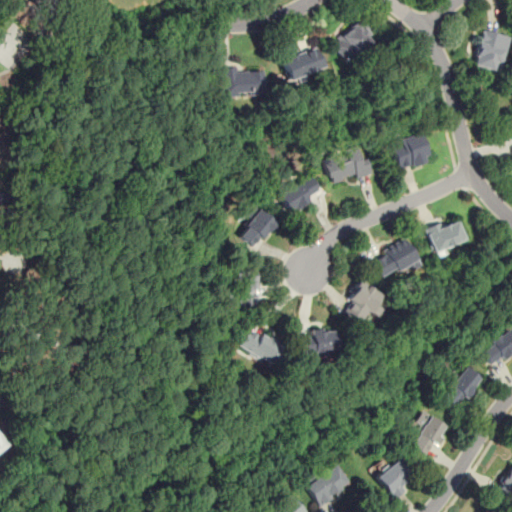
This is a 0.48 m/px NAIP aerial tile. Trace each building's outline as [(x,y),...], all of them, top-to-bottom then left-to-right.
[(331,33),(338,57),(372,47),(365,24),(331,33)] [(472,65),(498,71),(505,35),(479,30),(472,65)] [(323,68),(313,45),(278,59),(288,82),(323,68)] [(218,67),(219,96),(262,95),(261,67),(218,67)] [(426,159),(415,131),(385,143),(397,171),(426,159)] [(365,172),(355,144),(319,157),(330,186),(365,172)] [(273,194),(286,213),(317,192),(305,174),(273,194)] [(272,220),(248,204),(241,215),(247,219),(235,236),(253,248),(272,220)] [(431,252),(462,239),(453,216),(421,229),(431,252)] [(367,258),(380,280),(414,259),(401,238),(367,258)] [(229,309),(257,301),(248,268),(219,276),(229,309)] [(377,307),(372,298),(373,298),(365,285),(339,300),(353,323),(377,307)] [(233,345),(267,366),(280,345),(246,324),(233,345)] [(332,328),(306,328),(306,334),(296,334),(297,355),(333,354),(332,328)] [(475,349),(485,364),(511,345),(511,341),(503,328),(475,349)] [(477,379),(460,365),(435,394),(451,408),(477,379)] [(405,443),(420,454),(440,425),(424,414),(405,443)] [(398,472),(403,467),(394,456),(370,476),(390,499),(408,484),(398,472)] [(347,484),(329,461),(299,484),(316,507),(347,484)] [(511,464),(509,462),(493,487),(511,499),(511,464)] [(304,511),(287,495),(269,511),(304,511)]
